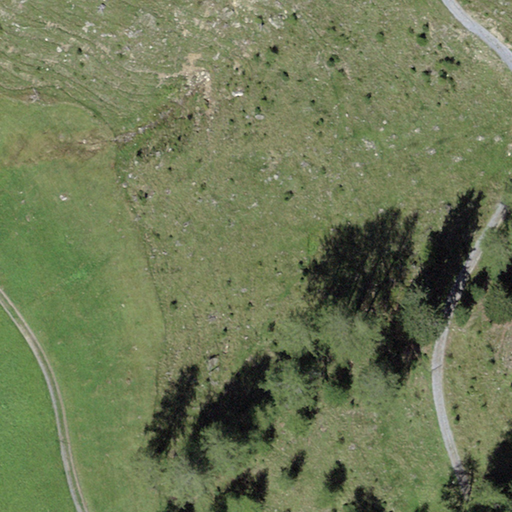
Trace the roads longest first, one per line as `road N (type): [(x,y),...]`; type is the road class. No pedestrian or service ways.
road 1 (track): [(477,511),(444,422),(441,327),(460,273),(511,186)]
road 2 (track): [(0,297),(50,376),(82,511)]
